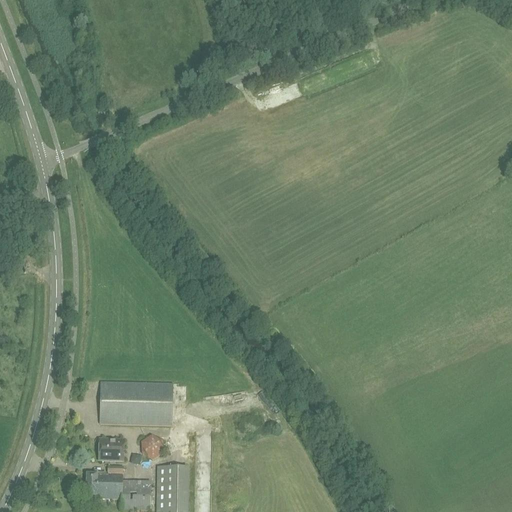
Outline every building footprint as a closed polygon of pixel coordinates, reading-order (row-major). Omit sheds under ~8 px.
[(171,427),(172,385),(101,384),(100,425),(171,427)] [(153,461),(164,454),(163,441),(152,436),(141,443),(142,455),(153,461)] [(123,462),(124,442),(100,441),(99,461),(123,462)] [(187,511),(188,469),(158,469),(157,511),(187,511)] [(106,478),(106,474),(97,473),(93,472),(93,476),(87,475),(86,500),(97,500),(97,499),(122,500),(121,511),(150,511),(150,494),(151,483),(122,482),(123,478),(106,478)]
